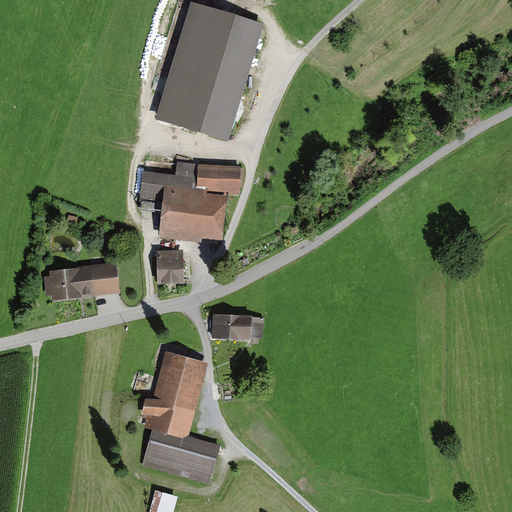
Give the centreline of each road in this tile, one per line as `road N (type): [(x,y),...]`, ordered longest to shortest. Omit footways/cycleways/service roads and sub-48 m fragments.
road 1 (unclassified): [(511,111),(343,225),(241,282),(0,345)]
road 2 (track): [(18,511),(39,336)]
